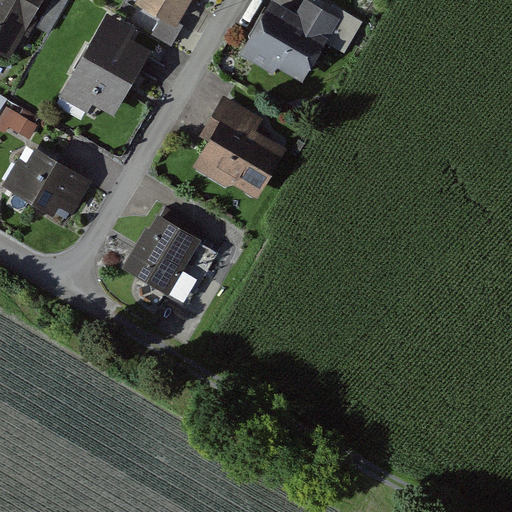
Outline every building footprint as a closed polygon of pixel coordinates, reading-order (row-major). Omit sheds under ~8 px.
[(0,0),(0,46),(13,55),(49,0),(0,0)] [(193,0),(141,0),(141,1),(180,24),(193,0)] [(343,23),(309,5),(304,16),(275,2),(247,55),(310,87),(343,23)] [(155,45),(108,17),(65,90),(112,118),(144,64),(155,45)] [(0,111),(0,114),(31,130),(42,108),(10,91),(0,111)] [(256,116),(225,96),(211,120),(221,126),(197,166),(256,202),(286,154),(247,130),(256,116)] [(93,180),(34,147),(10,190),(68,223),(93,180)] [(204,241),(158,213),(123,271),(170,299),(204,241)]
